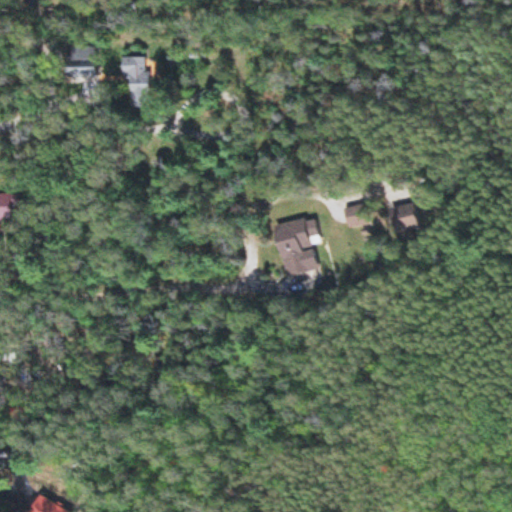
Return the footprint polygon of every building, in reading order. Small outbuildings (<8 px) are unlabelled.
[(94,79),(94,48),(66,48),(66,79),(94,79)] [(149,59),(127,59),(127,110),(149,110),(149,59)] [(0,196),(0,232),(1,233),(1,222),(17,222),(16,196),(0,196)] [(349,229),(369,225),(365,206),(345,210),(349,229)] [(390,209),(393,234),(420,231),(417,206),(390,209)] [(318,269),(312,245),(321,242),(315,217),(273,228),(286,278),(318,269)] [(30,511),(66,511),(39,496),(30,511)]
